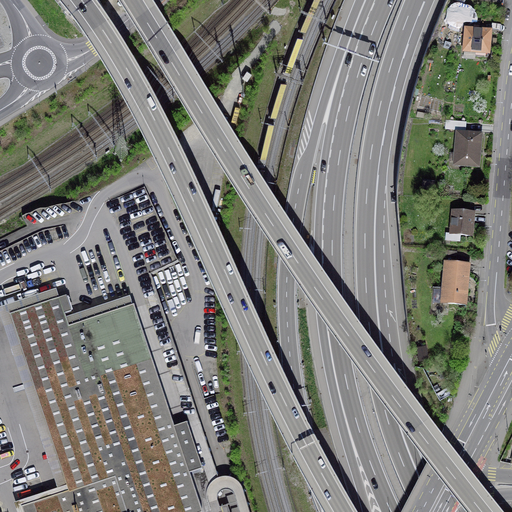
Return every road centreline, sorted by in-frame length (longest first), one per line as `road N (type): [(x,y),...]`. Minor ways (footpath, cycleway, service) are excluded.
road 1 (motorway): [(481,511),(314,287),(132,0)]
road 2 (motorway): [(81,0),(170,151),(343,511)]
road 3 (motorway): [(379,0),(339,54),(296,199),(288,262),(296,405),(330,511)]
road 4 (motorway): [(445,511),(395,373),(368,174)]
road 5 (motorway): [(426,511),(376,375),(365,284),(368,174)]
road 6 (motorway): [(385,0),(339,153),(331,280),(337,330)]
road 7 (primary): [(511,100),(494,293),(511,357)]
road 8 (motorway): [(337,330),(355,417),(391,511)]
road 9 (motorway): [(337,330),(332,383),(366,511)]
road 10 (motorway): [(368,174),(388,72),(414,0)]
road 11 (primary): [(435,511),(511,366)]
